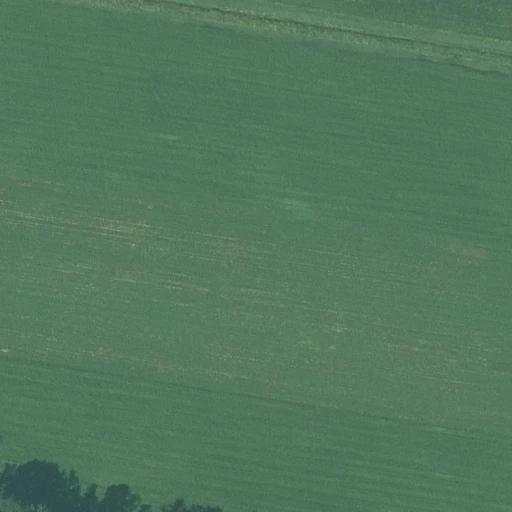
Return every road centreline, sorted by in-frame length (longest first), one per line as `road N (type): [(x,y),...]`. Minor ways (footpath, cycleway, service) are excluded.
road 1 (residential): [(0,119),(208,145),(511,202)]
road 2 (residential): [(0,442),(218,492)]
road 3 (residential): [(218,492),(388,511)]
